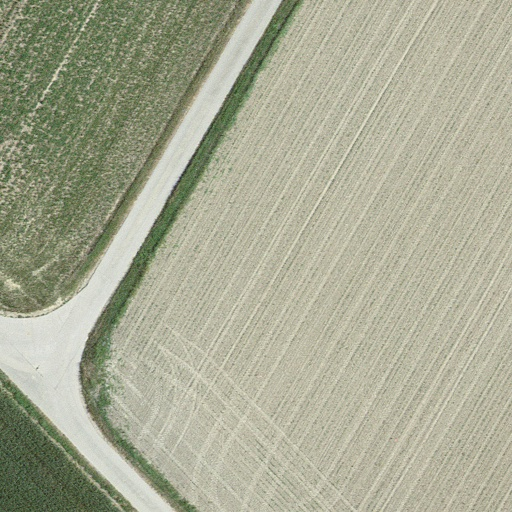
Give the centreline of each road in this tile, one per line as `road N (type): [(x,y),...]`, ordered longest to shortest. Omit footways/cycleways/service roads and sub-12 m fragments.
road 1 (track): [(38,393),(267,0)]
road 2 (track): [(152,511),(38,393)]
